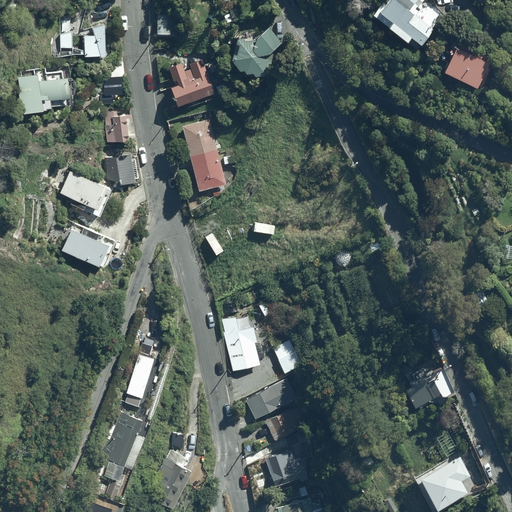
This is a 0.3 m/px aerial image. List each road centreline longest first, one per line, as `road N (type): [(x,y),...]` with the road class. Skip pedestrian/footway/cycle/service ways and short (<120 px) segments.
road 1 (residential): [(297,28),(511,488)]
road 2 (trunk): [(159,511),(0,197)]
road 3 (residential): [(48,511),(165,213)]
road 4 (residential): [(297,28),(364,89),(511,154)]
road 5 (residential): [(229,450),(201,314),(165,213)]
road 6 (residential): [(165,213),(135,54),(136,0)]
